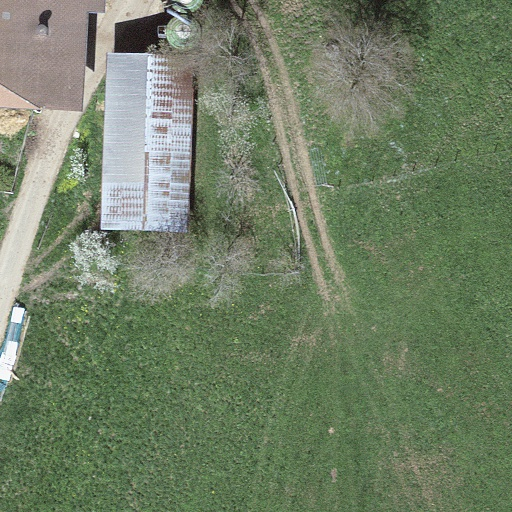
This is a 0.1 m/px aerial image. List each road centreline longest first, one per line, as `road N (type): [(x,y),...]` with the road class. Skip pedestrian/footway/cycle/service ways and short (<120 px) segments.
road 1 (track): [(129,0),(53,150),(0,305)]
road 2 (track): [(242,0),(273,63),(331,292)]
